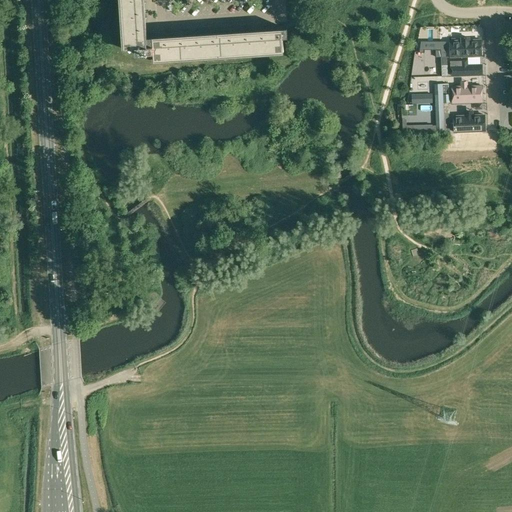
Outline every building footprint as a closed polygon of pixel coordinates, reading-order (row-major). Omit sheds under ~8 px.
[(120,0),(124,49),(134,48),(135,55),(152,54),(152,60),(283,51),(282,39),(287,39),(286,29),(280,30),(280,32),(144,42),(140,0),(120,0)] [(483,37),(450,39),(451,59),(484,58),(483,37)] [(441,50),(446,50),(446,41),(421,41),(419,52),(423,52),(424,52),(424,50),(441,50)] [(451,63),(451,76),(482,75),(482,62),(451,63)] [(511,74),(503,75),(504,88),(511,87),(511,74)] [(482,82),(451,83),(451,101),(482,100),(482,82)] [(432,103),(432,94),(411,94),(412,104),(432,103)] [(464,114),(453,114),(453,131),(488,131),(488,113),(476,113),(476,109),(464,109),(464,114)] [(406,119),(402,119),(403,134),(436,134),(436,133),(436,125),(432,125),(406,125),(406,119)]
